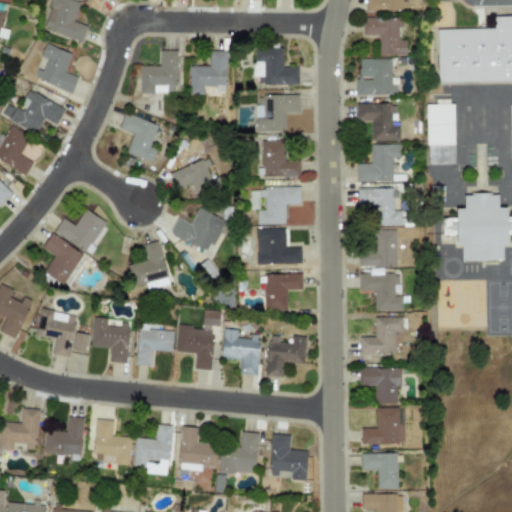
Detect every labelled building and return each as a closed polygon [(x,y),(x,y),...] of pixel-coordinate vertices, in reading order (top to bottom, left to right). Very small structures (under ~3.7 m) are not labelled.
[(78,2),(72,0),(50,0),(41,28),(80,42),(86,25),(72,19),(78,2)] [(365,0),(365,8),(401,8),(400,0),(365,0)] [(511,16),(511,77),(441,79),(440,25),(500,25),(500,16),(511,16)] [(404,55),(404,41),(396,40),(397,28),(401,28),(401,18),(361,18),(361,35),(377,35),(377,55),(404,55)] [(69,53),(44,44),(39,57),(45,59),(41,71),(36,69),(32,78),(70,92),(76,77),(62,72),(69,53)] [(296,84),(296,67),(281,67),(281,48),(253,48),(253,84),(296,84)] [(138,65),(139,92),(177,92),(176,50),(158,51),(158,65),(138,65)] [(188,94),(201,94),(201,85),(224,86),(225,51),(208,51),(207,66),(188,66),(188,94)] [(356,94),(390,95),(391,59),(356,59),(356,94)] [(62,108),(26,90),(17,108),(8,104),(2,117),(34,133),(41,119),(54,125),(62,108)] [(255,132),(284,132),(283,112),(297,112),(297,95),(254,95),(255,132)] [(429,168),(428,98),(455,97),(456,168),(429,168)] [(354,121),(369,121),(369,141),(398,140),(397,123),(395,123),(395,103),(354,104),(354,121)] [(155,125),(123,112),(117,128),(131,134),(124,152),(150,162),(155,149),(147,146),(155,125)] [(31,162),(18,154),(27,137),(5,125),(0,134),(0,162),(23,175),(31,162)] [(297,159),(282,159),(283,140),(260,140),(259,176),(297,176),(297,159)] [(368,144),(369,163),(355,164),(355,182),(391,181),(391,158),(398,158),(397,144),(368,144)] [(168,171),(175,190),(186,186),(190,197),(215,188),(205,159),(168,171)] [(0,203),(10,193),(0,183),(0,203)] [(298,186),(261,187),(261,210),(255,210),(255,224),(283,224),(283,204),(298,203),(298,186)] [(355,188),(356,205),(372,205),(372,226),(399,225),(398,188),(355,188)] [(460,215),(460,205),(466,204),(466,192),(501,191),(501,204),(507,204),(507,214),(511,214),(511,235),(507,235),(507,243),(502,243),(502,261),(467,262),(466,244),(460,244),(460,236),(445,236),(445,215),(460,215)] [(207,253),(223,220),(197,207),(188,224),(176,217),(168,233),(207,253)] [(102,219),(81,210),(75,224),(60,218),(52,234),(88,250),(102,219)] [(299,247),(284,247),(283,228),(255,229),(256,264),(299,263),(299,247)] [(394,266),(394,230),(370,230),(371,247),(357,248),(357,267),(394,266)] [(62,285),(81,253),(48,234),(40,248),(52,255),(41,273),(62,285)] [(139,245),(143,260),(125,264),(131,287),(145,283),(146,289),(167,284),(156,240),(139,245)] [(285,310),(285,290),(300,289),(300,273),(262,274),(263,310),(285,310)] [(357,275),(357,291),(372,291),(373,310),(400,310),(400,294),(397,294),(397,274),(357,275)] [(0,332),(13,338),(31,300),(0,284),(0,316),(2,317),(0,321),(0,332)] [(33,335),(53,339),(50,354),(66,358),(75,316),(39,309),(33,335)] [(217,325),(218,311),(201,311),(200,325),(217,325)] [(124,363),(127,325),(105,324),(105,318),(91,317),(89,347),(108,348),(107,362),(124,363)] [(358,337),(358,354),(393,355),(393,330),(401,330),(401,317),(372,317),(372,337),(358,337)] [(174,353),(193,353),(193,369),(209,370),(211,328),(175,327),(174,353)] [(171,331),(135,329),(134,364),(150,365),(150,351),(170,351),(171,331)] [(237,374),(255,375),(258,335),(249,334),(249,338),(235,338),(235,329),(221,329),(220,359),(238,359),(237,374)] [(69,351),(83,353),(86,334),(73,332),(69,351)] [(303,336),(290,335),(289,343),(278,342),(278,336),(267,335),(264,376),(281,377),(282,362),(301,364),(303,336)] [(357,385),(373,385),(373,403),(394,403),(395,387),(398,387),(399,368),(357,367),(357,385)] [(374,408),(374,427),(358,428),(359,444),(402,443),(402,407),(374,408)] [(0,449),(11,450),(11,443),(23,444),(23,449),(34,450),(37,409),(20,408),(19,423),(0,422),(0,449)] [(42,453),(69,455),(69,460),(79,461),(81,418),(65,417),(64,432),(44,431),(42,453)] [(129,437),(110,436),(111,420),(94,419),(91,462),(127,464),(129,437)] [(133,438),(131,466),(143,467),(144,459),(168,461),(170,425),(154,424),(153,439),(133,438)] [(196,427),(179,426),(177,469),(199,471),(200,467),(212,467),(214,444),(195,443),(196,427)] [(255,432),(239,432),(238,447),(218,446),(217,472),(253,473),(255,432)] [(288,435),(269,434),(267,474),(289,475),(289,479),(304,480),(305,451),(287,450),(288,435)] [(359,469),(375,469),(375,489),(395,488),(395,462),(400,462),(400,453),(359,454),(359,469)] [(372,511),(395,511),(400,511),(400,493),(359,494),(360,509),(372,509),(372,511)] [(41,511),(42,503),(4,501),(3,511),(41,511)]
